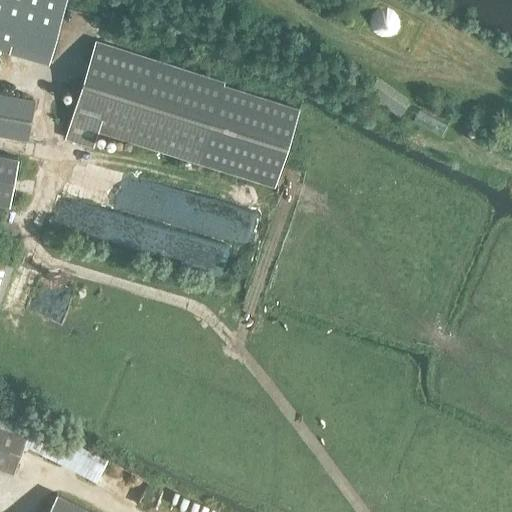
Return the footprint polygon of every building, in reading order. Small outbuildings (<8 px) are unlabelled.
[(0,0),(0,49),(48,63),(66,0),(0,0)] [(66,137),(93,145),(98,129),(274,184),(300,105),(96,41),(66,137)] [(366,92),(398,115),(409,101),(376,78),(366,92)] [(34,101),(0,95),(0,133),(27,139),(34,101)] [(18,158),(0,154),(0,203),(10,205),(18,158)] [(0,297),(12,266),(0,261),(0,297)] [(0,468),(13,472),(21,447),(92,484),(103,463),(29,424),(0,414),(0,468)] [(138,498),(148,479),(131,470),(121,488),(138,498)] [(45,511),(90,511),(55,494),(45,511)]
